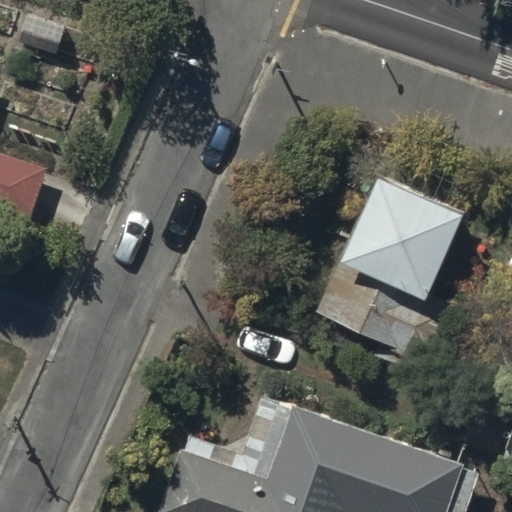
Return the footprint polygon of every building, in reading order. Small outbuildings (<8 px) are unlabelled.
[(460,183),(375,142),(309,293),(394,330),(406,302),(415,305),(464,195),(456,191),(460,183)] [(0,207),(28,217),(47,161),(0,144),(0,207)] [(511,238),(495,276),(511,283),(511,238)] [(186,429),(181,427),(158,491),(216,511),(391,511),(393,508),(403,511),(437,511),(438,510),(442,511),(459,511),(479,456),(459,449),(461,441),(292,382),(289,390),(260,380),(240,437),(189,419),(186,429)] [(511,451),(511,420),(502,447),(511,451)]
